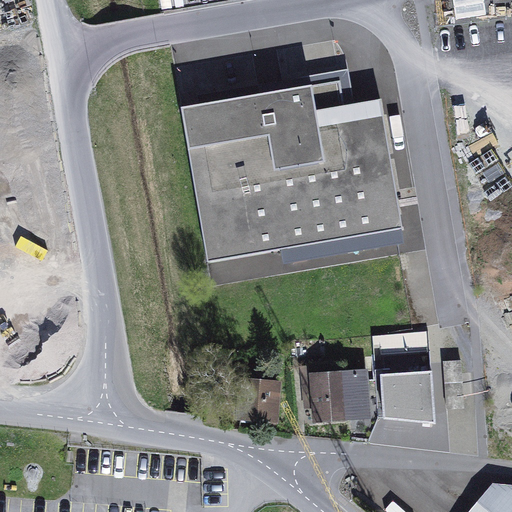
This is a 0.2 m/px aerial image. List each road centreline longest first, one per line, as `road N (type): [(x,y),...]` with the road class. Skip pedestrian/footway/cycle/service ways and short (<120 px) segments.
road 1 (unclassified): [(90,422),(103,296),(60,51),(340,0)]
road 2 (unclassified): [(350,0),(394,29),(407,56),(453,326)]
road 3 (unclassified): [(266,463),(334,452),(511,468)]
road 4 (unclassified): [(90,422),(203,437),(266,463)]
